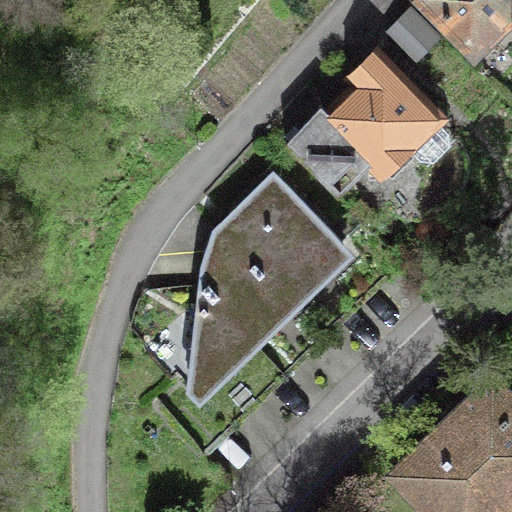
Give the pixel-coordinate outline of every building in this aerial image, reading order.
[(511,0),(424,0),(473,48),(511,10),(511,0)] [(404,9),(384,29),(414,59),(434,40),(404,9)] [(436,113),(372,49),(351,70),(360,80),(327,112),(320,104),(284,139),(336,192),(370,158),(380,168),(436,113)] [(326,225),(273,172),(214,229),(203,263),(191,357),(171,376),(217,423),(198,441),(206,449),(394,266),(386,258),(371,272),(339,239),(351,228),(338,214),(326,225)] [(511,397),(492,376),(395,469),(436,511),(496,511),(511,497),(511,397)]
